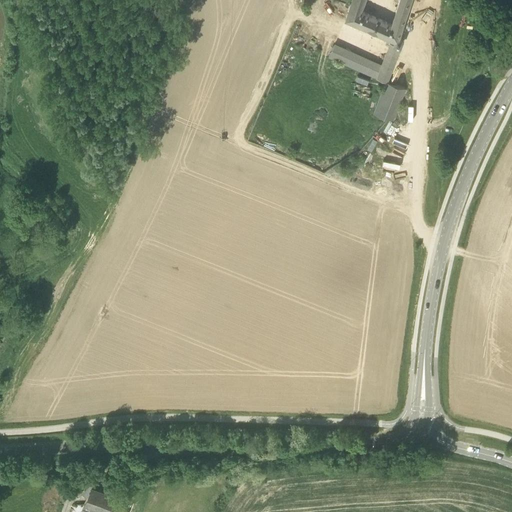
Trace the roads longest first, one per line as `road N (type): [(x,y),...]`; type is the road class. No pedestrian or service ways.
road 1 (unknown): [(415,206),(241,139),(292,12),(373,43)]
road 2 (tertiary): [(391,444),(0,451)]
road 3 (tertiary): [(442,244),(511,85)]
road 4 (tertiary): [(423,384),(442,244)]
